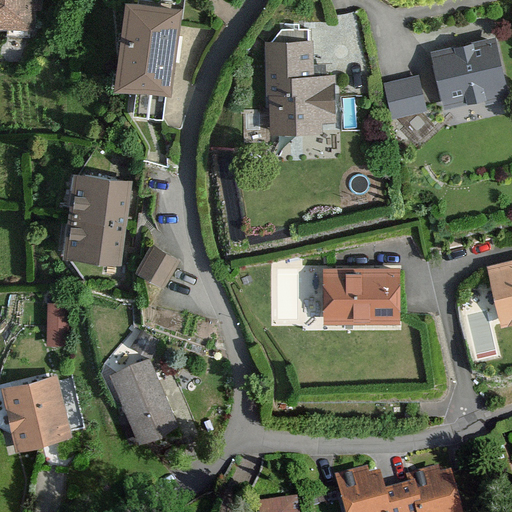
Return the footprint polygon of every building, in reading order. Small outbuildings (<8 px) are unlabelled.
[(0,0),(0,23),(42,25),(43,0),(0,0)] [(179,3),(163,0),(115,0),(102,81),(164,92),(179,3)] [(429,44),(442,108),(508,95),(495,31),(429,44)] [(260,37),(262,129),(336,127),(334,68),(311,68),(310,36),(260,37)] [(383,79),(390,115),(426,109),(418,72),(383,79)] [(136,177),(68,168),(56,251),(124,260),(136,177)] [(175,256),(150,241),(133,268),(159,284),(175,256)] [(511,259),(483,266),(496,323),(511,319),(511,259)] [(314,322),(396,321),(395,264),(314,265),(314,322)] [(153,354),(111,371),(140,443),(182,426),(153,354)] [(63,371),(3,384),(16,448),(76,435),(63,371)] [(374,466),(331,475),(339,511),(459,511),(450,468),(377,483),(374,466)] [(259,511),(298,511),(298,496),(259,498),(259,511)]
